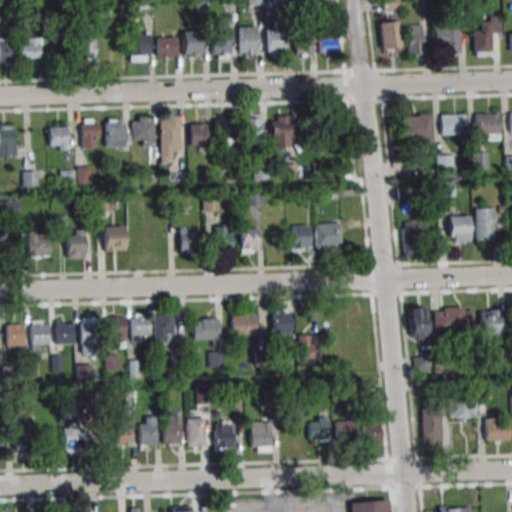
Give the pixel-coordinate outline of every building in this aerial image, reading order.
[(382,0),(382,10),(398,10),(397,0),(382,0)] [(499,34),(499,16),(480,16),(480,28),(472,28),(472,55),(489,55),(489,34),(499,34)] [(377,22),(381,53),(400,50),(396,20),(377,22)] [(406,24),(406,59),(422,59),(422,24),(406,24)] [(238,55),(255,55),(255,26),(238,26),(238,55)] [(228,27),(210,27),(210,58),(228,58),(228,27)] [(458,55),(458,27),(434,27),(434,55),(458,55)] [(265,57),(282,57),(282,28),(265,28),(265,57)] [(201,57),(201,30),(181,30),(181,57),(201,57)] [(74,58),(93,58),(94,33),(75,33),(74,58)] [(128,61),(147,61),(147,34),(128,34),(128,61)] [(310,54),(310,34),(294,34),(294,54),(310,54)] [(175,58),(175,37),(155,37),(155,58),(175,58)] [(0,63),(13,64),(13,39),(0,38),(0,63)] [(40,38),(19,38),(19,59),(40,59),(40,38)] [(317,38),(317,53),(334,53),(334,38),(317,38)] [(499,113),(474,113),(474,138),(499,138),(499,113)] [(400,114),(400,139),(430,139),(430,114),(400,114)] [(464,135),(464,114),(439,114),(439,135),(464,135)] [(177,152),(177,115),(158,115),(158,163),(167,163),(167,152),(177,152)] [(288,116),(269,116),(269,146),(288,146),(288,116)] [(151,117),(129,117),(129,146),(151,146),(151,117)] [(243,142),(260,142),(260,117),(243,117),(243,142)] [(97,148),(97,118),(78,118),(78,148),(97,148)] [(104,118),(104,147),(123,147),(123,118),(104,118)] [(233,118),(214,118),(214,140),(223,140),(223,151),(233,151),(233,118)] [(206,145),(206,123),(188,123),(188,145),(206,145)] [(16,124),(0,124),(0,156),(16,156),(16,124)] [(47,150),(66,150),(66,126),(47,126),(47,150)] [(486,169),(486,152),(470,152),(470,169),(486,169)] [(434,155),(435,171),(450,170),(450,155),(434,155)] [(76,166),(76,183),(89,183),(89,166),(76,166)] [(58,170),(58,184),(73,184),(73,170),(58,170)] [(21,186),(36,186),(36,171),(21,171),(21,186)] [(451,195),(450,182),(436,183),(437,196),(451,195)] [(258,192),(247,192),(247,205),(258,205),(258,192)] [(215,210),(215,196),(205,196),(205,210),(215,210)] [(17,199),(0,199),(0,214),(17,215),(17,199)] [(474,240),(491,240),(491,208),(474,208),(474,240)] [(447,241),(467,241),(467,215),(447,215),(447,241)] [(416,255),(415,221),(401,221),(401,255),(416,255)] [(338,248),(338,223),(313,223),(313,248),(338,248)] [(307,225),(290,225),(290,249),(307,249),(307,225)] [(102,251),(124,251),(124,226),(102,226),(102,251)] [(231,251),(231,226),(213,226),(213,251),(231,251)] [(256,228),(238,228),(238,253),(256,253),(256,228)] [(195,251),(195,229),(177,229),(177,251),(195,251)] [(83,230),(65,230),(65,258),(83,258),(83,230)] [(25,257),(47,257),(47,234),(25,234),(25,257)] [(409,337),(425,337),(425,307),(409,307),(409,337)] [(471,308),(432,308),(432,330),(471,330),(471,308)] [(271,333),(289,333),(289,309),(271,309),(271,333)] [(478,335),(499,335),(499,310),(478,310),(478,335)] [(147,341),(147,314),(129,314),(129,341),(147,341)] [(153,341),(171,341),(171,314),(153,314),(153,341)] [(230,315),(230,335),(255,335),(255,315),(230,315)] [(123,317),(106,317),(106,342),(123,342),(123,317)] [(95,354),(95,318),(77,318),(78,354),(95,354)] [(191,339),(216,339),(216,318),(191,318),(191,339)] [(46,320),(29,320),(29,350),(46,350),(46,320)] [(54,345),(72,345),(72,322),(54,322),(54,345)] [(22,324),(4,324),(4,346),(22,346),(22,324)] [(296,367),(318,367),(318,334),(296,334),(296,367)] [(208,367),(220,367),(220,352),(208,352),(208,367)] [(102,357),(105,370),(118,368),(116,354),(102,357)] [(89,364),(75,364),(75,378),(89,378),(89,364)] [(196,402),(205,402),(205,392),(196,392),(196,402)] [(474,421),(474,399),(447,399),(447,421),(474,421)] [(420,442),(439,442),(439,408),(420,408),(420,442)] [(137,445),(154,445),(154,417),(137,417),(137,445)] [(179,444),(179,417),(162,417),(162,444),(179,444)] [(203,447),(203,418),(185,418),(185,447),(203,447)] [(327,418),(307,418),(307,440),(327,440),(327,418)] [(365,418),(365,439),(379,439),(379,418),(365,418)] [(483,441),(508,441),(508,418),(483,418),(483,441)] [(249,452),(269,452),(269,421),(249,421),(249,452)] [(358,421),(334,421),(334,438),(358,438),(358,421)] [(60,449),(82,449),(82,424),(60,424),(60,449)] [(113,424),(113,445),(130,445),(130,424),(113,424)] [(213,450),(230,450),(230,426),(213,426),(213,450)] [(13,444),(21,442),(19,428),(11,429),(13,444)] [(349,501),(349,511),(388,511),(387,499),(349,501)]
